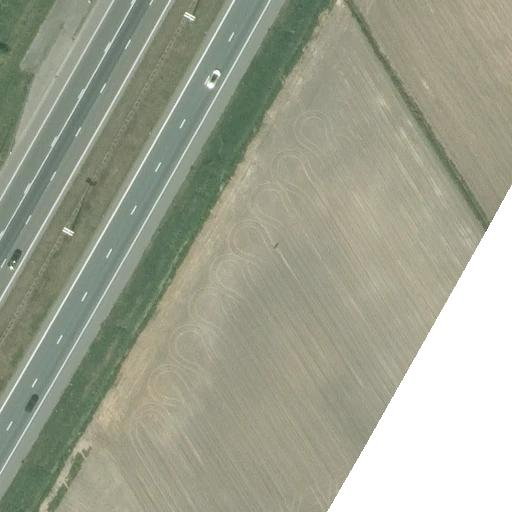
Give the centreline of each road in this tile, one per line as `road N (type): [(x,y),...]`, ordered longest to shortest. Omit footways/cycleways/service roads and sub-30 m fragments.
road 1 (motorway): [(0,435),(250,0)]
road 2 (motorway): [(152,0),(0,265)]
